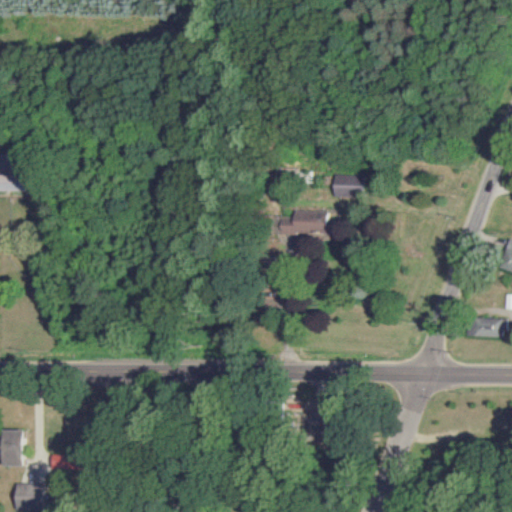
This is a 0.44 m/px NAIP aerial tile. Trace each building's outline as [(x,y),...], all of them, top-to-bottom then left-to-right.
[(0,191),(38,191),(38,175),(0,175),(0,191)] [(337,197),(365,198),(365,176),(337,175),(337,197)] [(482,337),(507,337),(507,320),(483,319),(482,337)] [(28,432),(11,432),(12,463),(28,463),(28,432)] [(19,511),(47,511),(47,486),(19,485),(19,511)]
